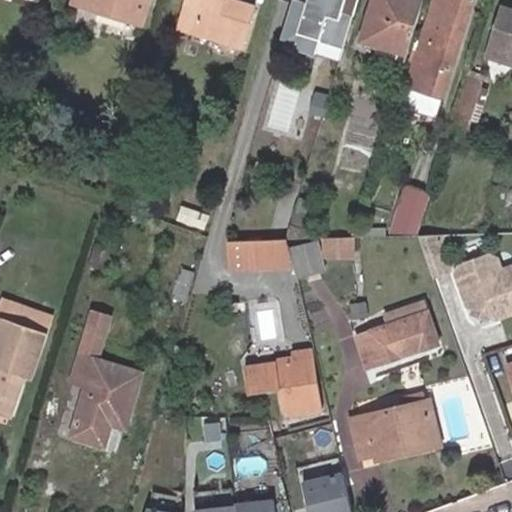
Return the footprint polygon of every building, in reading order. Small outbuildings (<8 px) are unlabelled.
[(79,0),(79,2),(141,21),(147,0),(79,0)] [(241,43),(252,6),(233,0),(186,0),(179,25),(241,43)] [(294,0),(286,26),(343,43),(353,10),(340,7),(342,0),(294,0)] [(407,52),(423,0),(373,0),(362,39),(407,52)] [(457,38),(463,40),(474,0),(435,0),(410,84),(446,95),(460,49),(454,47),(457,38)] [(511,10),(502,8),(491,46),(511,52),(511,10)] [(460,49),(463,40),(457,38),(454,47),(460,49)] [(511,52),(491,46),(488,56),(511,63),(511,52)] [(480,77),(467,73),(455,113),(468,118),(480,77)] [(274,82),(267,125),(292,129),(299,86),(274,82)] [(418,235),(430,196),(402,188),(387,236),(418,235)] [(307,200),(298,198),(289,226),(299,225),(307,200)] [(287,248),(294,275),(321,267),(314,239),(285,240),(287,248)] [(287,248),(285,240),(239,241),(239,250),(287,248)] [(487,256),(458,266),(454,273),(468,310),(496,323),(511,317),(511,272),(501,277),(495,259),(487,256)] [(172,297),(186,302),(194,273),(180,269),(172,297)] [(423,298),(384,311),(389,324),(357,334),(367,364),(439,341),(423,298)] [(364,305),(351,307),(352,319),(365,318),(364,305)] [(0,383),(8,362),(20,366),(27,369),(40,328),(0,312),(0,383)] [(70,433),(102,443),(110,415),(124,420),(139,371),(96,357),(108,317),(92,312),(71,379),(85,384),(70,433)] [(320,406),(311,357),(276,362),(286,412),(320,406)] [(8,362),(0,383),(0,404),(7,407),(20,366),(8,362)] [(403,398),(405,405),(425,400),(424,394),(403,398)] [(405,405),(350,417),(358,449),(372,447),(373,453),(375,459),(397,454),(395,449),(434,439),(425,400),(405,405)] [(436,446),(434,439),(395,449),(397,454),(436,446)] [(358,449),(360,457),(373,453),(372,447),(358,449)] [(349,511),(340,472),(299,482),(306,511),(349,511)] [(275,511),(274,500),(235,505),(235,511),(275,511)]
